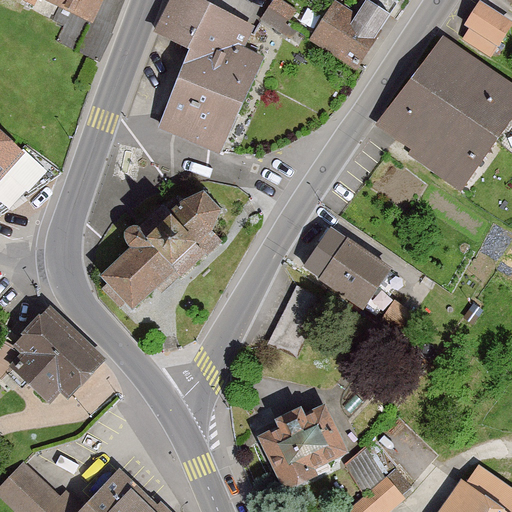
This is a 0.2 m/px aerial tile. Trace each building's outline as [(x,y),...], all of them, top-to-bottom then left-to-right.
[(102,0),(34,0),(89,27),(102,0)] [(249,30),(185,0),(171,0),(152,40),(190,58),(156,131),(222,162),(267,66),(238,52),(249,30)] [(277,0),(275,0),(261,21),(291,40),(305,17),(277,0)] [(309,42),(357,72),(392,15),(366,0),(362,0),(353,15),(333,3),(309,42)] [(479,8),(465,27),(497,50),(511,30),(479,8)] [(511,88),(442,38),(374,131),(460,193),(511,121),(511,88)] [(0,177),(20,155),(0,136),(0,177)] [(123,250),(93,278),(124,315),(172,275),(178,282),(222,246),(211,233),(222,213),(205,191),(184,199),(140,235),(133,228),(124,228),(117,233),(116,242),(123,250)] [(330,235),(305,269),(318,277),(314,283),(359,315),(392,269),(347,237),(342,243),(330,235)] [(327,304),(295,289),(269,348),(300,362),(327,304)] [(107,364),(47,309),(15,345),(25,354),(8,374),(45,407),(56,394),(69,406),(107,364)] [(257,434),(282,494),(316,480),(312,472),(345,458),(323,406),(299,416),(296,409),(268,421),(271,428),(257,434)] [(105,511),(87,494),(81,500),(68,487),(61,494),(26,459),(0,484),(0,496),(15,511),(105,511)] [(168,511),(119,462),(87,494),(105,511),(168,511)] [(507,511),(461,480),(438,511),(507,511)]
